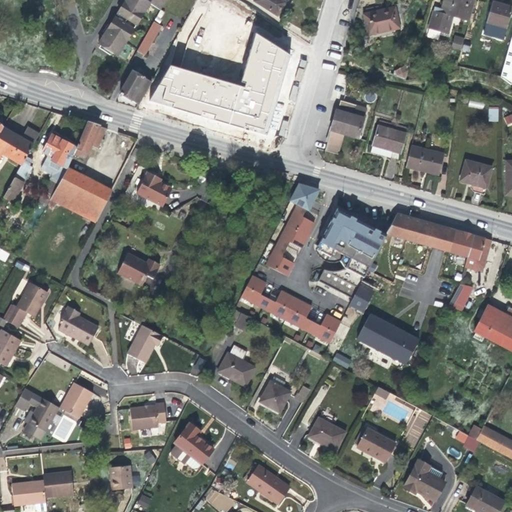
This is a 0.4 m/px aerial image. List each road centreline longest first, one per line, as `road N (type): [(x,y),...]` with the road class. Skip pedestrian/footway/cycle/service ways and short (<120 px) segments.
road 1 (secondary): [(0,85),(292,172)]
road 2 (residential): [(345,496),(193,387),(117,389)]
road 3 (secondary): [(292,172),(511,231)]
road 4 (residential): [(292,172),(338,0)]
road 5 (unknown): [(147,124),(128,128),(202,0)]
